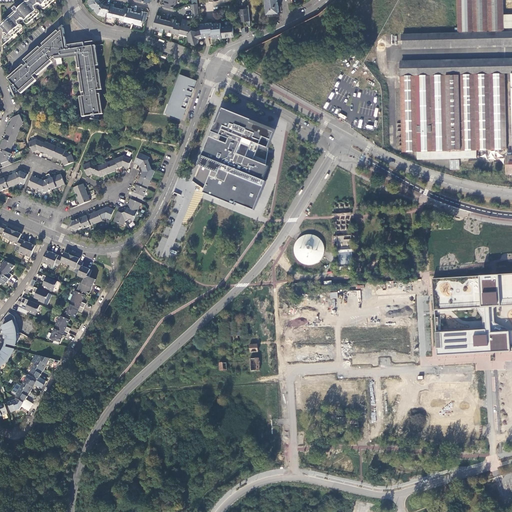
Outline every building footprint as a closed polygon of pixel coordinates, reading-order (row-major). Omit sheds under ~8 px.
[(45,8),(54,0),(37,0),(38,1),(38,4),(40,4),(40,3),(41,3),(45,8)] [(146,20),(148,12),(142,10),(141,13),(131,10),(131,8),(124,6),(124,8),(114,6),(114,4),(110,3),(110,4),(103,2),(102,3),(101,1),(101,0),(88,0),(89,5),(98,14),(105,16),(106,11),(108,12),(107,16),(112,17),(113,15),(120,17),(119,19),(131,22),(132,21),(135,22),(135,23),(142,25),(144,20),(146,20)] [(176,0),(164,0),(164,2),(163,1),(162,6),(173,8),(174,4),(175,4),(176,0)] [(266,0),(268,12),(279,11),(277,0),(266,0)] [(455,28),(455,31),(503,30),(503,29),(511,28),(511,15),(503,15),(502,0),(456,0),(457,28),(455,28)] [(36,8),(36,6),(33,5),(29,2),(28,3),(19,11),(18,12),(21,16),(21,19),(23,19),(23,18),(24,19),(28,23),(40,13),(35,8),(35,7),(36,8)] [(250,19),(248,5),(243,8),(240,8),(241,21),(246,20),(246,19),(247,19),(248,21),(248,24),(249,25),(249,26),(251,26),(250,19)] [(19,21),(21,19),(21,16),(18,12),(17,13),(13,17),(16,20),(19,21)] [(157,14),(153,28),(160,29),(160,27),(164,28),(166,19),(162,18),(161,20),(160,20),(160,18),(161,15),(157,14)] [(19,23),(19,21),(16,20),(13,17),(2,26),(2,28),(5,31),(5,34),(8,34),(9,35),(3,40),(3,46),(23,28),(19,23)] [(166,19),(164,28),(168,29),(167,31),(173,32),(176,22),(176,19),(172,18),(171,21),(171,22),(169,22),(170,20),(166,19)] [(188,20),(183,18),(181,25),(179,25),(180,23),(176,22),(173,32),(179,34),(179,33),(185,34),(187,25),(188,20)] [(211,22),(206,23),(206,29),(207,28),(208,36),(212,36),(213,38),(222,37),(221,26),(221,23),(212,24),(211,22)] [(222,37),(235,36),(233,24),(221,26),(222,37)] [(191,29),(191,27),(191,26),(187,25),(185,34),(188,34),(189,36),(190,41),(192,41),(193,42),(198,40),(200,38),(204,37),(201,29),(198,30),(191,29)] [(64,27),(43,45),(45,48),(60,35),(65,41),(66,41),(64,27)] [(511,31),(401,34),(401,50),(511,47),(511,31)] [(60,35),(45,48),(42,50),(40,49),(25,62),(28,65),(25,68),(11,81),(20,93),(35,80),(34,78),(37,75),(38,77),(53,64),(52,62),(55,59),(56,61),(62,60),(62,59),(77,56),(80,56),(81,68),(82,72),(85,93),(85,97),(86,105),(99,103),(98,95),(97,91),(102,90),(99,70),(97,70),(96,66),(98,66),(96,46),(95,46),(85,47),(85,42),(78,45),(78,47),(75,47),(74,46),(69,47),(67,47),(67,45),(66,45),(66,41),(65,41),(60,35)] [(511,60),(417,62),(418,76),(511,73),(511,60)] [(399,77),(401,152),(417,152),(417,160),(450,159),(450,161),(458,161),(458,159),(476,158),(476,150),(506,150),(504,75),(418,76),(417,62),(401,63),(401,77),(399,77)] [(24,66),(9,79),(11,81),(25,68),(24,66)] [(166,114),(182,119),(186,109),(187,109),(191,97),(186,96),(188,91),(193,92),(194,88),(193,88),(196,80),(180,75),(173,93),(172,93),(169,103),(170,103),(166,114)] [(37,82),(35,80),(20,93),(22,95),(37,82)] [(100,94),(98,95),(99,103),(86,105),(85,97),(80,97),(82,117),(103,114),(100,94)] [(276,130),(220,109),(198,165),(211,172),(203,189),(203,190),(237,203),(238,200),(255,208),(266,183),(263,181),(269,167),(266,165),(254,161),(260,145),(268,149),(276,130)] [(23,122),(20,115),(12,118),(11,120),(6,133),(7,135),(10,136),(10,138),(9,140),(9,141),(5,140),(3,141),(0,147),(0,149),(2,150),(1,152),(0,154),(0,159),(3,168),(12,164),(10,159),(12,154),(10,153),(23,122)] [(63,162),(65,166),(74,162),(72,155),(65,152),(66,150),(46,142),(45,143),(36,139),(29,142),(33,152),(35,152),(38,150),(46,154),(57,158),(63,161),(63,162)] [(150,157),(140,153),(135,163),(137,163),(139,165),(140,165),(142,170),(143,172),(139,181),(135,190),(133,196),(143,200),(155,171),(153,170),(149,160),(150,157)] [(124,166),(128,168),(132,160),(124,156),(99,166),(90,162),(83,165),(87,176),(90,174),(92,174),(101,177),(104,176),(113,172),(116,171),(116,169),(122,167),(124,166)] [(450,161),(450,169),(459,169),(458,161),(450,161)] [(0,191),(20,184),(24,185),(28,174),(21,171),(19,173),(8,177),(0,180),(0,191)] [(44,193),(65,185),(61,174),(58,175),(50,179),(45,181),(44,181),(37,178),(32,176),(28,186),(44,193)] [(73,188),(80,205),(90,201),(89,196),(85,188),(84,184),(73,188)] [(134,222),(141,203),(131,199),(130,202),(126,211),(126,213),(123,214),(118,211),(114,222),(124,226),(126,221),(129,220),(134,222)] [(351,206),(351,201),(335,202),(335,208),(332,208),(333,215),(354,214),(353,206),(351,206)] [(106,218),(110,220),(115,210),(108,207),(104,209),(94,213),(84,217),(75,220),(74,221),(71,220),(67,230),(76,233),(77,230),(83,228),(83,229),(103,221),(102,220),(106,218)] [(0,232),(4,234),(3,237),(18,244),(15,251),(31,258),(36,246),(34,245),(33,245),(34,244),(27,241),(26,242),(24,241),(20,239),(22,234),(20,233),(19,233),(20,232),(13,229),(13,230),(9,228),(7,228),(8,226),(0,222),(0,232)] [(354,234),(334,235),(335,274),(356,274),(354,234)] [(312,235),(308,235),(303,236),(299,239),(298,240),(296,244),(295,249),(295,253),(296,257),(299,261),(303,263),(307,265),(312,265),(316,264),(320,261),(322,259),(323,257),(324,254),(325,252),(325,247),(323,243),(320,239),(317,236),(312,235)] [(42,263),(54,268),(56,264),(60,265),(61,262),(81,270),(78,276),(85,279),(83,284),(81,283),(78,290),(89,295),(96,280),(88,276),(91,270),(87,268),(83,266),(84,263),(80,261),(81,258),(77,256),(77,258),(75,257),(71,255),(69,254),(70,253),(66,251),(63,257),(58,255),(57,255),(57,254),(50,251),(50,252),(49,251),(47,251),(42,263)] [(1,272),(10,279),(13,275),(9,273),(14,266),(4,261),(0,267),(0,268),(3,270),(1,272)] [(8,282),(10,279),(1,272),(0,274),(0,273),(0,285),(2,283),(4,280),(7,282),(8,282)] [(511,274),(433,279),(434,311),(485,308),(486,330),(482,330),(438,333),(437,327),(439,327),(439,317),(435,318),(437,356),(492,353),(511,351),(511,331),(509,332),(492,333),(490,307),(511,305),(511,274)] [(59,282),(44,275),(42,280),(46,282),(46,283),(45,283),(43,286),(48,288),(48,290),(53,292),(55,288),(56,288),(59,282)] [(53,295),(35,287),(34,292),(38,293),(37,295),(36,294),(35,298),(40,300),(39,301),(48,305),(53,295)] [(328,300),(329,307),(375,305),(375,297),(389,297),(389,296),(398,295),(398,289),(323,292),(324,300),(328,300)] [(74,304),(84,309),(86,304),(82,303),(85,296),(75,291),(71,301),(72,301),(75,302),(74,304)] [(41,305),(27,299),(25,303),(22,302),(18,311),(27,315),(29,311),(31,312),(31,313),(36,316),(41,305)] [(82,312),(84,309),(74,304),(73,306),(70,305),(69,304),(65,314),(75,318),(79,311),(82,312)] [(15,316),(9,312),(1,323),(2,324),(2,325),(3,327),(4,328),(4,330),(5,332),(5,334),(5,337),(5,339),(5,341),(5,343),(16,346),(16,344),(17,342),(17,341),(17,339),(17,336),(17,333),(20,333),(20,331),(20,330),(19,328),(19,327),(18,325),(18,323),(17,321),(16,320),(15,318),(15,316)] [(279,331),(295,330),(293,312),(278,313),(279,331)] [(59,329),(69,333),(71,329),(67,327),(70,320),(60,316),(56,326),(57,326),(60,327),(59,329)] [(67,337),(69,333),(59,329),(58,331),(55,329),(54,329),(50,339),(60,342),(63,335),(67,337)] [(384,355),(389,355),(388,349),(391,349),(391,339),(383,340),(384,355)] [(249,344),(250,352),(258,352),(258,343),(249,344)] [(15,349),(4,346),(2,350),(0,351),(0,366),(1,366),(3,365),(5,363),(7,362),(8,360),(10,358),(11,357),(12,355),(14,352),(15,349)] [(36,355),(32,361),(35,363),(45,369),(50,362),(57,366),(60,361),(36,355)] [(250,358),(251,371),(260,370),(259,357),(250,358)] [(218,362),(219,370),(227,370),(227,362),(218,362)] [(35,379),(45,385),(47,382),(40,377),(45,369),(35,363),(30,372),(36,376),(36,377),(35,379)] [(374,377),(362,377),(363,399),(371,399),(370,390),(375,390),(374,377)] [(22,386),(32,392),(36,384),(43,389),(45,385),(35,379),(34,380),(32,381),(27,378),(22,386)] [(22,401),(32,407),(33,404),(27,400),(32,392),(22,386),(17,394),(22,398),(23,400),(22,401)] [(15,400),(8,402),(12,412),(21,409),(22,407),(29,411),(32,407),(22,401),(17,398),(15,400)] [(0,416),(8,413),(5,403),(0,404),(0,416)]
